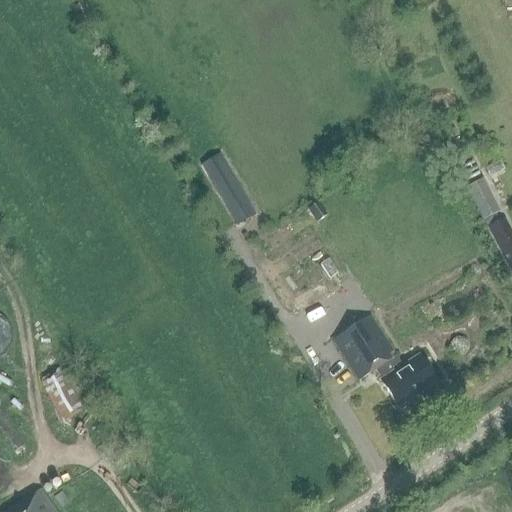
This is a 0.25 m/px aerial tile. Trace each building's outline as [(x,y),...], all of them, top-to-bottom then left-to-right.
[(200,166),(236,226),(255,215),(219,155),(200,166)] [(488,177),(503,170),(499,161),(484,168),(488,177)] [(480,181),(466,189),(482,221),(497,213),(480,181)] [(317,201),(306,209),(316,223),(327,216),(317,201)] [(511,276),(511,235),(504,220),(487,229),(511,277),(511,276)] [(296,295),(340,268),(313,224),(268,251),(296,295)] [(397,409),(436,383),(418,356),(401,367),(391,351),(393,350),(372,319),(332,344),(352,375),(353,374),(357,381),(374,370),(380,380),(379,381),(397,409)] [(38,381),(64,422),(84,410),(58,368),(38,381)] [(116,441),(103,447),(112,466),(125,460),(116,441)] [(55,511),(38,488),(4,511),(55,511)]
